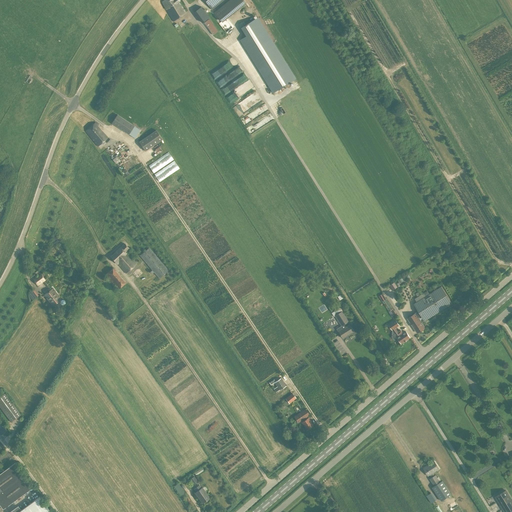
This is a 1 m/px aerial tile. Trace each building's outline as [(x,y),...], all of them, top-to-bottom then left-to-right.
[(167,10),(179,2),(180,1),(179,0),(164,0),(162,2),(167,10)] [(204,0),(212,9),(223,0),(204,0)] [(244,2),(243,0),(229,0),(214,13),(221,21),(244,2)] [(173,21),(186,12),(179,2),(167,10),(173,21)] [(202,22),(209,17),(201,7),(194,12),(202,22)] [(295,79),(257,17),(240,27),(246,36),(240,40),(273,93),(295,79)] [(213,35),(218,31),(209,19),(204,22),(213,35)] [(245,123),(257,117),(254,112),(243,118),(245,123)] [(140,130),(118,115),(112,123),(135,138),(140,130)] [(95,122),(85,131),(98,146),(108,138),(98,126),(99,125),(95,122)] [(146,151),(163,140),(156,130),(139,142),(146,151)] [(169,152),(149,165),(154,172),(174,160),(169,152)] [(160,181),(180,168),(175,161),(155,173),(160,181)] [(118,264),(128,254),(125,252),(127,251),(128,252),(129,250),(130,251),(131,250),(129,248),(125,244),(121,247),(111,256),(117,264),(118,264)] [(159,278),(169,271),(149,248),(140,255),(159,278)] [(126,273),(137,263),(128,254),(118,264),(126,273)] [(46,265),(51,270),(56,265),(51,260),(46,265)] [(113,268),(105,275),(106,276),(118,289),(126,283),(113,268)] [(38,285),(45,280),(41,274),(33,279),(38,285)] [(421,323),(452,303),(441,286),(429,294),(427,291),(415,299),(417,302),(414,304),(419,311),(415,314),(408,318),(418,333),(425,328),(421,323)] [(53,306),(61,300),(52,288),(44,295),(53,306)] [(348,321),(342,311),(335,316),(343,329),(338,331),(340,335),(341,336),(342,338),(354,331),(350,324),(345,327),(344,324),(348,321)] [(395,328),(399,325),(396,320),(388,325),(392,330),(393,330),(396,333),(392,336),(392,337),(391,337),(393,339),(394,339),(397,338),(401,344),(405,341),(407,340),(406,340),(410,338),(406,332),(403,333),(401,330),(398,332),(395,328)] [(354,344),(346,349),(350,356),(364,347),(360,340),(357,335),(351,339),(354,344)] [(276,387),(274,389),(276,392),(278,390),(280,389),(280,390),(286,386),(281,378),(275,382),(278,386),(276,387)] [(0,407),(11,422),(21,415),(5,393),(0,397),(0,407)] [(289,403),(296,398),(292,393),(285,399),(289,403)] [(305,409),(294,417),(298,422),(302,419),(303,421),(302,422),(307,429),(312,425),(308,418),(307,419),(305,417),(309,415),(305,409)] [(0,460),(3,464),(11,455),(5,449),(0,454),(0,460)] [(0,504),(3,509),(33,487),(15,462),(0,473),(0,504)] [(427,466),(423,468),(428,476),(429,475),(431,478),(435,476),(433,473),(439,469),(435,462),(427,466)] [(202,468),(194,473),(196,476),(204,471),(202,468)] [(193,473),(189,476),(195,484),(199,481),(193,473)] [(451,495),(442,481),(441,481),(440,482),(437,478),(435,475),(435,476),(431,478),(430,479),(435,486),(432,487),(441,501),(451,495)] [(180,483),(175,485),(180,495),(185,492),(180,483)] [(199,485),(194,488),(196,491),(195,492),(199,498),(200,497),(204,502),(210,498),(205,491),(204,491),(201,488),(199,485)] [(496,497),(505,511),(511,511),(511,500),(506,490),(496,497)] [(428,495),(427,496),(432,503),(432,502),(436,500),(431,493),(428,495)] [(48,511),(50,510),(40,496),(21,510),(18,511),(48,511)]
